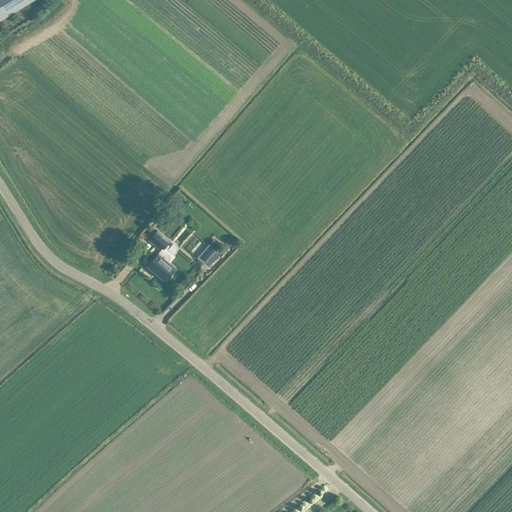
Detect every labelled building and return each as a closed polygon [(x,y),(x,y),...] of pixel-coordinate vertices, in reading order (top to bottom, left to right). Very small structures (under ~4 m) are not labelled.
[(0,0),(0,20),(35,0),(0,0)] [(163,219),(168,214),(163,210),(158,215),(163,219)] [(161,250),(147,266),(165,281),(171,275),(172,273),(176,268),(169,263),(175,256),(167,248),(169,245),(167,244),(170,241),(158,231),(150,240),(161,250)] [(214,251),(218,247),(220,245),(213,239),(208,245),(214,251)] [(176,301),(181,306),(188,298),(184,294),(176,301)]
